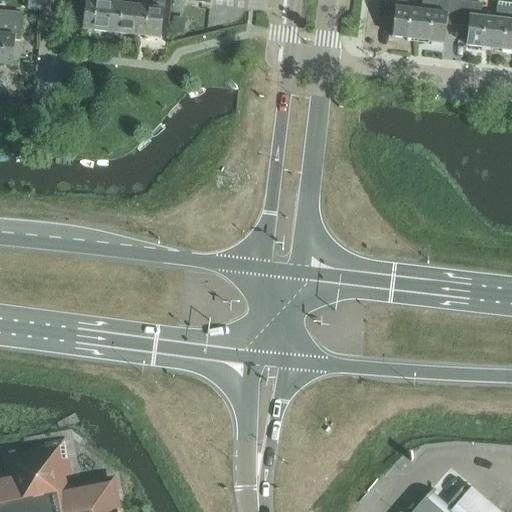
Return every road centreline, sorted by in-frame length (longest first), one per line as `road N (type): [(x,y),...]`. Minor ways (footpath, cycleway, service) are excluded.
road 1 (primary): [(263,269),(0,243)]
road 2 (primary): [(0,325),(253,359)]
road 3 (trunk): [(288,362),(511,376)]
road 4 (tertiary): [(290,55),(263,269)]
road 5 (tertiary): [(299,272),(325,60)]
road 6 (trunk): [(511,296),(299,272)]
road 7 (residential): [(511,84),(325,60)]
road 8 (tertiary): [(253,359),(246,454),(257,489)]
road 9 (tertiary): [(257,489),(288,362)]
